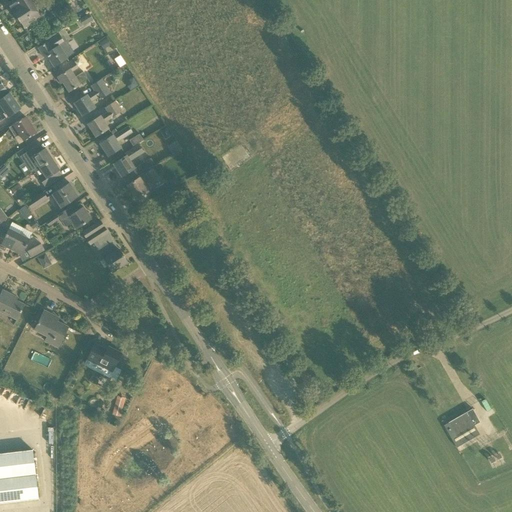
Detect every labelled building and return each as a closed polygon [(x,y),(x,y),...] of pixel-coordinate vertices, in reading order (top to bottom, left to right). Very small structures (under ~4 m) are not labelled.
[(41,17),(30,0),(16,0),(18,1),(10,6),(15,13),(15,14),(15,15),(15,16),(18,21),(20,22),(21,22),(24,28),(33,23),(41,17)] [(89,13),(84,16),(88,23),(93,20),(89,13)] [(67,58),(60,46),(65,43),(59,34),(39,48),(44,56),(46,54),(54,66),(67,58)] [(107,38),(102,42),(106,48),(111,45),(107,38)] [(115,59),(121,66),(125,63),(120,55),(115,59)] [(75,77),(72,72),(78,68),(72,60),(63,66),(66,71),(57,77),(61,83),(63,82),(69,92),(89,79),(84,71),(75,77)] [(100,99),(111,92),(103,80),(92,86),(95,92),(87,97),(86,95),(74,103),(82,116),(95,108),(91,102),(99,97),(100,99)] [(7,118),(20,108),(9,93),(0,99),(0,103),(3,108),(1,109),(7,118)] [(105,123),(122,112),(116,103),(106,109),(109,113),(101,118),(100,116),(88,124),(96,137),(109,128),(105,123)] [(25,140),(36,133),(26,117),(9,127),(15,138),(21,134),(25,140)] [(117,142),(132,132),(129,127),(114,136),(114,135),(100,143),(108,156),(121,148),(117,142)] [(166,139),(172,135),(167,128),(161,132),(166,139)] [(133,146),(143,139),(140,134),(129,140),(133,146)] [(125,155),(113,164),(122,177),(135,168),(129,160),(133,157),(134,159),(144,151),(141,148),(144,146),(141,141),(134,145),(135,147),(125,154),(125,155)] [(173,153),(181,149),(177,141),(168,145),(173,153)] [(31,174),(34,172),(53,159),(48,152),(46,153),(43,149),(42,150),(38,145),(20,157),(31,174)] [(143,171),(155,164),(151,158),(139,165),(143,171)] [(45,188),(62,177),(55,167),(57,166),(53,159),(34,172),(45,188)] [(147,183),(157,176),(153,169),(142,176),(147,183)] [(136,199),(149,191),(140,177),(127,185),(136,199)] [(158,194),(170,188),(166,182),(155,188),(158,194)] [(60,208),(78,197),(69,183),(51,194),(60,208)] [(19,184),(11,189),(16,196),(24,191),(19,184)] [(31,210),(47,199),(42,191),(26,202),(31,210)] [(22,208),(19,210),(20,212),(24,218),(24,219),(31,215),(25,206),(22,208)] [(87,213),(83,207),(74,213),(70,207),(46,223),(48,226),(61,218),(66,226),(71,222),(76,229),(91,219),(91,218),(92,217),(89,212),(87,213)] [(34,220),(29,224),(33,230),(38,226),(34,220)] [(6,234),(4,233),(5,232),(0,227),(0,226),(0,248),(5,251),(7,247),(11,249),(19,234),(9,229),(6,234)] [(89,243),(96,238),(89,228),(82,232),(89,243)] [(108,233),(107,233),(96,241),(102,251),(99,253),(112,272),(127,262),(119,249),(119,250),(108,233)] [(40,244),(38,239),(31,235),(29,239),(19,234),(11,249),(22,255),(25,250),(27,251),(31,257),(44,250),(41,243),(40,244)] [(43,254),(37,257),(43,269),(49,266),(52,264),(46,253),(43,254)] [(24,304),(10,297),(11,294),(2,290),(0,294),(0,310),(17,319),(24,304)] [(57,349),(68,327),(51,318),(53,315),(44,311),(35,329),(53,338),(50,345),(57,349)] [(106,350),(95,344),(87,360),(93,364),(94,362),(99,365),(98,366),(103,368),(101,373),(116,380),(121,370),(115,367),(122,353),(108,346),(106,350)] [(117,397),(113,412),(113,414),(121,416),(125,399),(117,397)] [(452,438),(479,423),(472,410),(445,425),(452,438)] [(32,449),(0,453),(0,502),(38,498),(32,449)]
